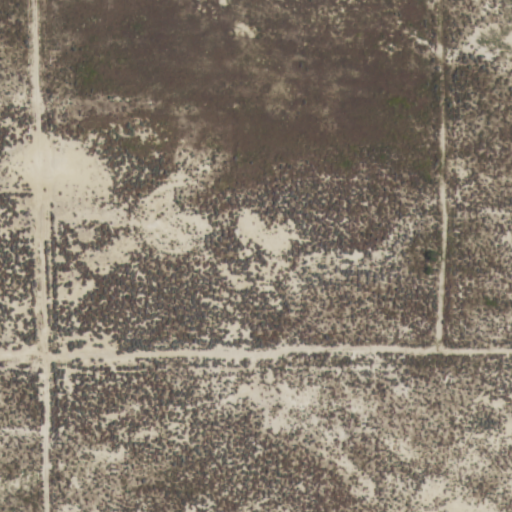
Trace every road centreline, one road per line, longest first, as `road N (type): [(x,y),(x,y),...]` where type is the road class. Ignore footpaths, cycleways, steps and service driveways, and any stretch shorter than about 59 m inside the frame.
road 1 (track): [(432,0),(439,353),(416,511)]
road 2 (residential): [(47,511),(34,0)]
road 3 (residential): [(43,356),(511,352)]
